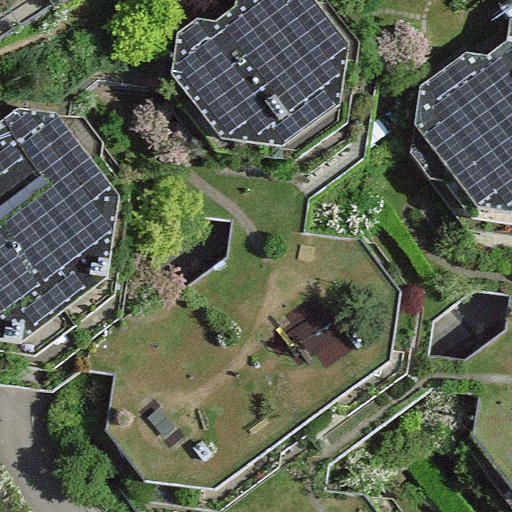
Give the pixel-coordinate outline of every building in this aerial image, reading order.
[(178,46),(177,96),(216,168),(300,184),(357,138),(361,48),(322,0),(237,0),(239,19),(224,30),(200,27),(178,46)] [(511,24),(510,26),(510,60),(468,60),(418,94),(414,144),(473,231),(511,236),(511,24)] [(124,318),(40,372),(132,496),(182,511),(248,511),(319,472),(443,375),(397,367),(403,290),(363,242),(311,244),(300,184),(216,168),(177,96),(104,87),(85,116),(143,201),(124,318)] [(0,371),(40,372),(124,318),(143,201),(85,116),(19,114),(0,125),(0,371)] [(511,236),(473,231),(403,290),(397,367),(443,375),(480,382),(478,449),(511,496),(511,236)] [(248,511),(382,511),(334,492),(319,472),(248,511)]
